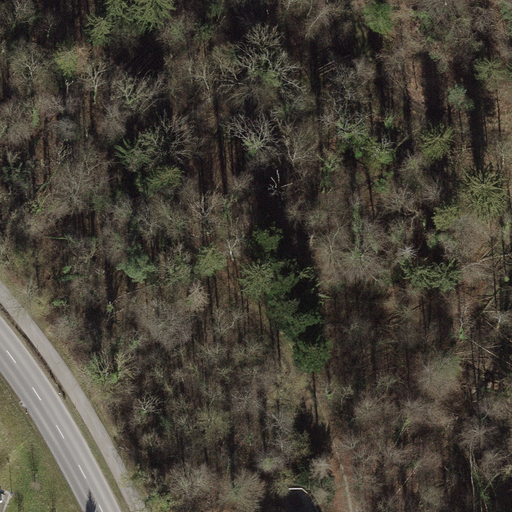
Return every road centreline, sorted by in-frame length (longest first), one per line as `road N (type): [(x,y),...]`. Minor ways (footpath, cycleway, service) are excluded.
road 1 (track): [(345,0),(374,71),(419,116),(511,136)]
road 2 (tertiary): [(0,341),(59,428),(102,511)]
